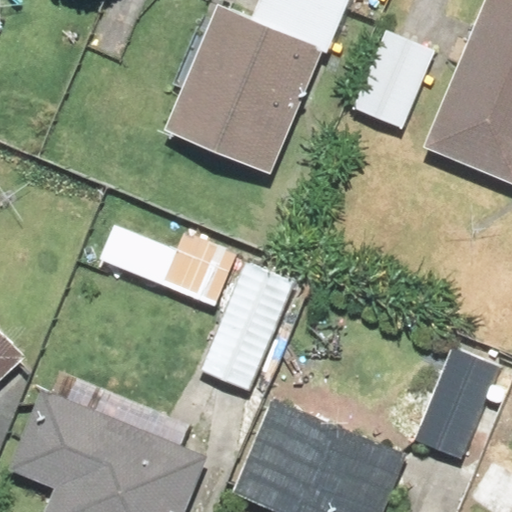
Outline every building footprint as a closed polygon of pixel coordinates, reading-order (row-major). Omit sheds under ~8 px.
[(511,0),(499,0),(438,152),(511,181),(511,0)] [(325,42),(224,3),(177,128),(278,166),(325,42)] [(453,47),(393,26),(363,112),(424,132),(453,47)] [(128,216),(108,256),(166,285),(186,246),(128,216)] [(307,276),(259,257),(213,371),(261,390),(307,276)] [(0,388),(40,352),(0,307),(0,388)] [(511,367),(458,346),(423,439),(476,459),(511,367)] [(196,511),(221,460),(51,378),(8,465),(66,493),(56,511),(196,511)] [(396,511),(420,454),(275,396),(234,497),(270,511),(396,511)]
